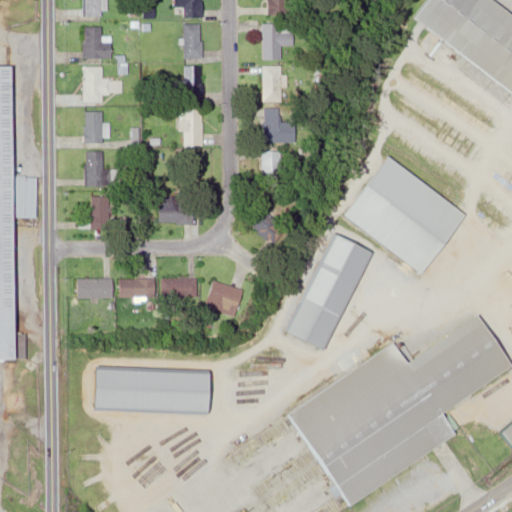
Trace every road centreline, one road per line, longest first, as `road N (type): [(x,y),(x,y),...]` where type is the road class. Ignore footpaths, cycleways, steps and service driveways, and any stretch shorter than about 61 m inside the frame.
road 1 (tertiary): [(51,511),(44,0)]
road 2 (residential): [(218,239),(229,206),(229,0)]
road 3 (residential): [(50,246),(218,239)]
